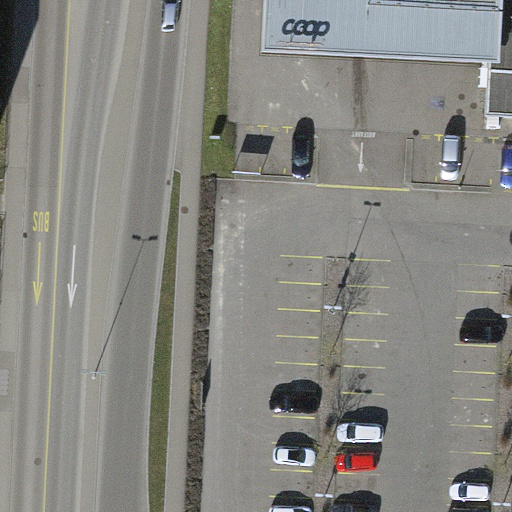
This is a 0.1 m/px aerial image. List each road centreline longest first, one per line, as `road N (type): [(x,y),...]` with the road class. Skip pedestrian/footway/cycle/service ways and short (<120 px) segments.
road 1 (primary): [(124,511),(133,301),(168,0)]
road 2 (primary): [(73,0),(45,511)]
